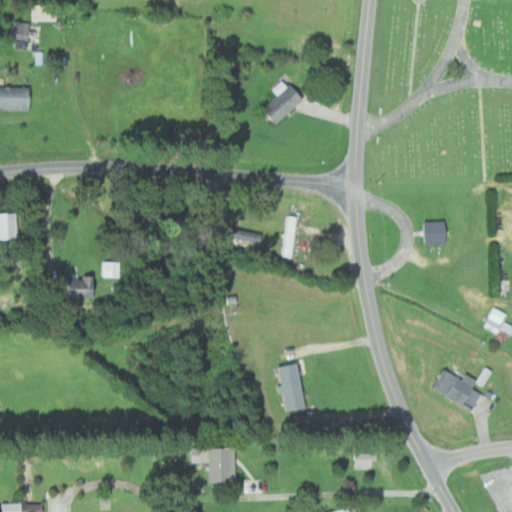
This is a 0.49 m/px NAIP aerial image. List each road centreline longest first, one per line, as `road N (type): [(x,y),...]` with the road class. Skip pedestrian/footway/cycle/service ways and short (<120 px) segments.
road 1 (tertiary): [(454,511),(401,419),(367,305),(352,183),(370,0)]
road 2 (residential): [(0,171),(136,161),(352,183)]
road 3 (residential): [(441,491),(195,501)]
